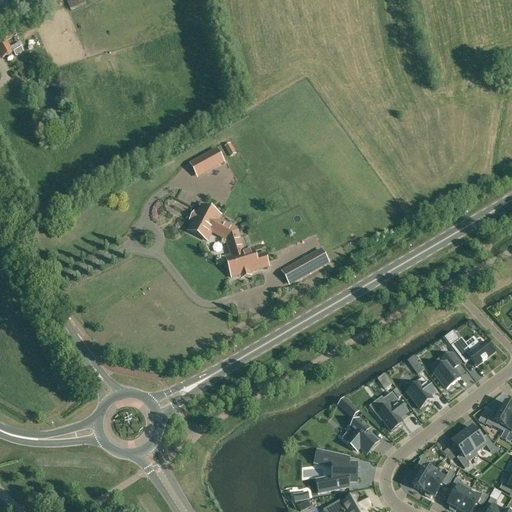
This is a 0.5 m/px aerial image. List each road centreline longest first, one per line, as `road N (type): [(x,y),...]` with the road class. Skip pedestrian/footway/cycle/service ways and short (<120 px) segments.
road 1 (primary): [(511,203),(235,363)]
road 2 (residential): [(511,371),(392,461),(385,488),(392,501)]
road 3 (unclassified): [(77,339),(0,197)]
